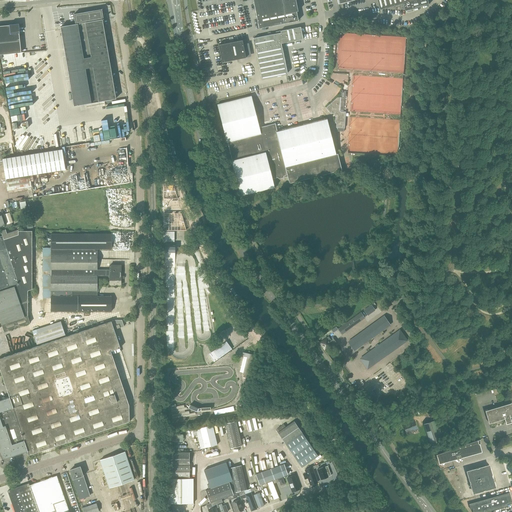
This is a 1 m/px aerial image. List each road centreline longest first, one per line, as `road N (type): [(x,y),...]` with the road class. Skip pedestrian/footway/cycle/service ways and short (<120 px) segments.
road 1 (unclassified): [(429,511),(233,235),(201,143),(172,0)]
road 2 (unclassified): [(113,0),(139,174),(140,432),(0,479)]
road 3 (track): [(382,511),(220,280),(182,197),(148,52),(121,29)]
road 4 (unknown): [(321,14),(365,7),(395,17),(435,0)]
